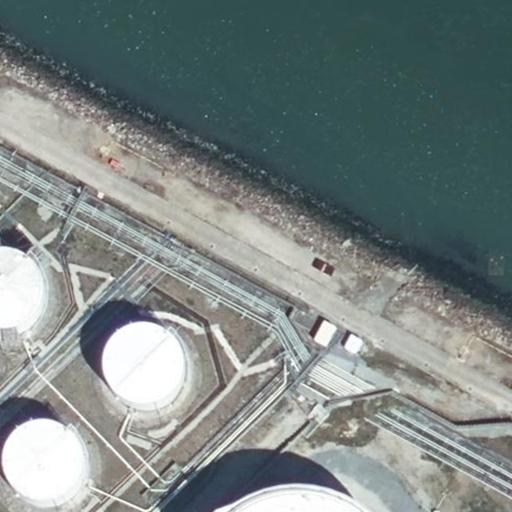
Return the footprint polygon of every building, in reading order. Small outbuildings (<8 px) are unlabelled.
[(11,259),(4,259),(0,259),(0,336),(6,337),(14,336),(21,334),(28,330),(34,325),(39,318),(42,312),(44,305),(44,297),(43,289),(41,282),(37,275),(32,269),(26,264),(19,261),(11,259)] [(336,326),(324,320),(314,340),(326,346),(336,326)] [(363,339),(352,333),(344,346),(355,352),(363,339)] [(156,335),(148,334),(139,334),(131,336),(125,339),(118,344),(112,350),(109,356),(106,364),(105,378),(107,386),(110,393),(114,400),(120,406),(128,410),(135,413),(142,414),(151,414),(159,412),(166,408),(172,404),(178,397),(181,391),(184,383),(185,369),(183,361),(180,355),(176,348),(170,342),(164,338),(156,335)] [(50,429),(43,429),(33,430),(25,433),(19,437),(13,443),(8,450),(5,456),(3,465),(3,472),(4,481),(7,489),(11,495),(17,501),(23,505),(31,509),(38,510),(46,511),(55,510),(62,507),(69,503),(75,497),(79,491),(83,483),(85,476),(85,467),(84,459),(81,452),(78,446),(72,440),(66,435),(58,431),(50,429)] [(344,511),(337,508),(304,502),(281,503),(254,511),(344,511)]
